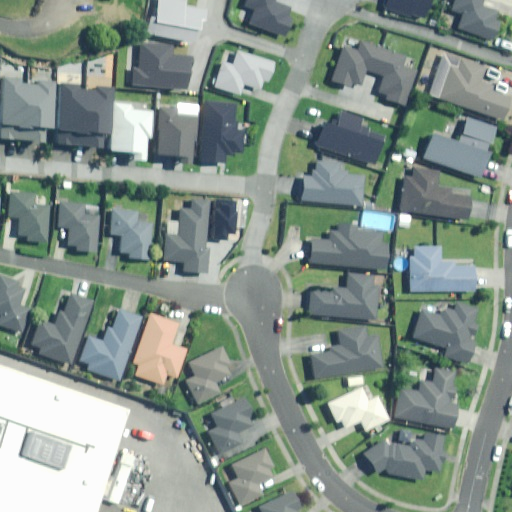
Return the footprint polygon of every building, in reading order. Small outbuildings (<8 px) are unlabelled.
[(178,1),(174,0),(149,0),(143,34),(188,44),(196,10),(177,6),(178,1)] [(183,0),(183,5),(210,9),(211,0),(183,0)] [(244,0),(242,7),(250,10),(245,24),(282,37),(291,10),(272,3),(273,0),(244,0)] [(381,0),(379,8),(418,20),(424,0),(381,0)] [(491,20),(494,10),(478,5),(479,0),(450,0),(446,11),(457,15),(452,29),(488,42),(495,21),(491,20)] [(378,77),(373,91),(381,94),(379,100),(401,107),(416,61),(354,42),(352,50),(338,45),(327,81),(356,90),(362,71),(378,77)] [(223,62),(220,61),(220,62),(212,88),(237,96),(240,85),(257,90),(259,81),(264,83),(270,63),(227,49),(223,62)] [(481,68),(456,59),(452,69),(446,67),(435,98),(498,121),(506,98),(485,91),(487,87),(476,83),(481,68)] [(0,120),(0,121),(0,122),(0,136),(13,138),(13,137),(22,138),(26,83),(18,83),(19,78),(1,77),(0,87),(0,120)] [(49,126),(52,80),(35,79),(35,84),(26,83),(22,138),(30,138),(30,139),(44,140),(45,126),(49,126)] [(57,127),(56,143),(70,143),(79,143),(83,89),(75,89),(75,84),(57,82),(54,126),(57,127)] [(106,132),(109,86),(92,85),(92,90),(83,89),(79,143),(87,144),(87,145),(101,146),(102,131),(106,132)] [(238,155),(239,145),(251,145),(253,124),(232,123),(233,102),(203,100),(200,163),(226,164),(226,155),(238,155)] [(146,137),(148,104),(112,101),(108,151),(130,153),(130,160),(140,161),(142,137),(146,137)] [(174,109),(154,109),(152,155),(171,156),(171,164),(186,165),(187,141),(191,141),(193,106),(174,106),(174,109)] [(359,120),(336,111),(330,128),(317,123),(310,145),(369,166),(379,138),(356,129),(359,120)] [(484,143),(486,144),(492,128),(462,118),(453,143),(427,134),(418,159),(475,178),(483,153),(481,152),(484,143)] [(333,164),(310,162),(309,177),(298,176),(295,201),(356,207),(359,176),(332,173),(333,164)] [(435,173),(409,169),(407,178),(401,177),(396,211),(462,221),(466,197),(446,194),(447,190),(433,188),(435,173)] [(15,219),(14,237),(22,237),(22,242),(43,243),(45,207),(31,206),(32,195),(6,194),(5,219),(15,219)] [(205,201),(187,200),(186,209),(176,208),(174,236),(161,235),(159,261),(179,263),(178,273),(202,275),(204,248),(201,248),(205,201)] [(82,205),(56,203),(54,228),(65,229),(63,246),(71,246),(70,251),(92,253),(95,217),(82,216),(82,205)] [(134,210),(107,209),(105,236),(116,236),(115,253),(124,254),(124,259),(145,261),(148,217),(133,216),(134,210)] [(406,215),(395,215),(394,229),(406,229),(406,215)] [(352,226),(338,225),(338,232),(324,231),(324,241),(306,240),(304,264),(380,271),(382,244),(375,243),(376,233),(351,230),(352,226)] [(435,248),(409,248),(409,264),(405,264),(405,292),(468,292),(468,267),(452,267),(452,261),(435,261),(435,248)] [(368,285),(369,276),(342,274),(341,288),(328,287),(328,293),(306,291),(304,316),(370,321),(373,286),(368,285)] [(14,287),(16,283),(0,277),(0,328),(18,334),(26,311),(15,307),(21,289),(14,287)] [(37,321),(28,345),(37,348),(34,354),(67,366),(89,303),(64,294),(52,326),(37,321)] [(472,310),(451,304),(446,320),(417,311),(409,340),(441,349),(439,358),(463,365),(474,325),(468,324),(472,310)] [(138,318),(114,309),(107,329),(104,327),(99,342),(85,337),(76,363),(85,366),(83,371),(116,382),(138,318)] [(174,324),(146,315),(129,365),(134,367),(131,377),(159,386),(162,375),(172,379),(182,350),(167,346),(174,324)] [(324,347),(325,353),(306,356),(309,379),(377,369),(371,335),(362,337),(360,326),(333,331),(335,345),(324,347)] [(223,361),(217,348),(184,364),(190,377),(181,381),(192,405),(215,393),(210,383),(226,376),(220,363),(223,361)] [(0,511),(82,511),(117,406),(0,367),(0,511)] [(452,374),(430,369),(427,383),(418,382),(415,394),(395,389),(389,418),(448,431),(453,406),(446,404),(452,374)] [(358,375),(343,378),(345,388),(360,385),(358,375)] [(383,421),(366,384),(322,404),(331,423),(335,421),(339,429),(355,422),(360,432),(383,421)] [(233,434),(248,428),(245,419),(248,418),(240,398),(206,413),(212,428),(203,431),(213,455),(238,445),(233,434)] [(382,467),(380,476),(418,483),(420,472),(435,475),(439,454),(433,453),(436,437),(420,434),(419,443),(407,441),(406,448),(378,442),(358,456),(371,475),(382,467)] [(253,486),(269,478),(264,469),(269,467),(260,450),(226,466),(233,480),(224,485),(235,507),(258,495),(253,486)] [(296,510),(288,491),(255,507),(256,511),(292,511),(296,510)]
